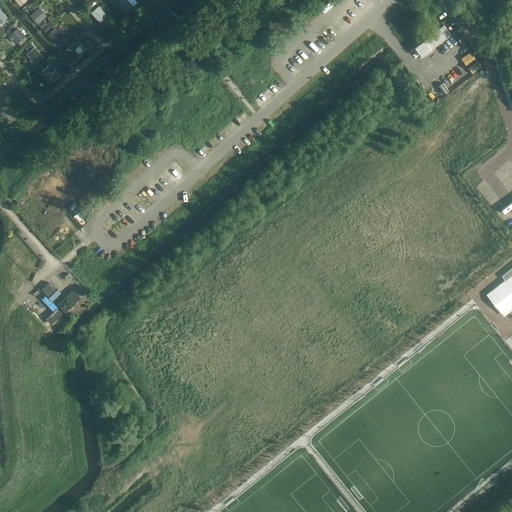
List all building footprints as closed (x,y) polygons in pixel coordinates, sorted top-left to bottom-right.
[(121,0),(117,3),(126,14),(134,7),(127,0),(121,0)] [(98,5),(91,12),(99,21),(107,15),(98,5)] [(47,16),(39,8),(30,16),(38,25),(47,16)] [(451,34),(443,24),(424,40),(432,49),(451,34)] [(25,37),(18,28),(9,36),(17,44),(25,37)] [(48,36),(57,45),(65,38),(55,28),(48,36)] [(75,36),(70,40),(74,44),(79,41),(75,36)] [(424,41),(410,50),(417,60),(430,51),(424,41)] [(35,46),(27,53),(36,63),(43,56),(35,46)] [(63,52),(73,64),(79,59),(69,47),(63,52)] [(46,60),(40,65),(44,69),(49,63),(46,60)] [(60,76),(49,64),(42,71),(46,76),(48,74),(53,81),(60,76)] [(0,108),(0,114),(7,122),(14,117),(4,105),(0,108)] [(487,294),(504,315),(511,308),(511,268),(503,276),(505,279),(487,294)] [(49,282),(41,289),(48,296),(56,289),(49,282)] [(51,334),(53,333),(58,328),(68,318),(45,294),(28,310),(51,334)]
